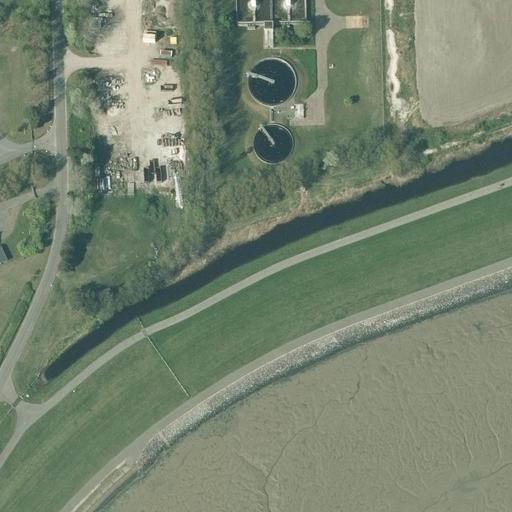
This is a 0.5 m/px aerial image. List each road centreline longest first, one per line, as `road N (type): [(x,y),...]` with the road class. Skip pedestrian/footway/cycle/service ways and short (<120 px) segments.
road 1 (unclassified): [(511,184),(308,258),(155,331),(33,422)]
road 2 (unclassified): [(73,511),(133,453),(240,380),(345,329),(511,269)]
road 3 (unclassified): [(0,388),(38,311),(61,230),(60,0)]
